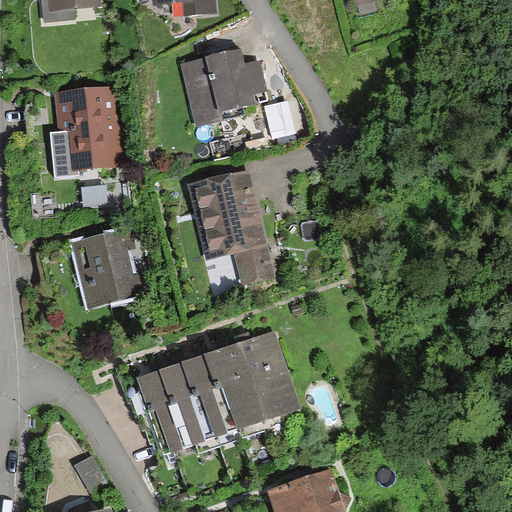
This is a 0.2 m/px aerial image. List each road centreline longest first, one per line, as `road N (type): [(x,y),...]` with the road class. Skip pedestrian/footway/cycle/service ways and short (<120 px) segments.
road 1 (residential): [(2,380),(65,390),(144,511)]
road 2 (residential): [(336,136),(255,0)]
